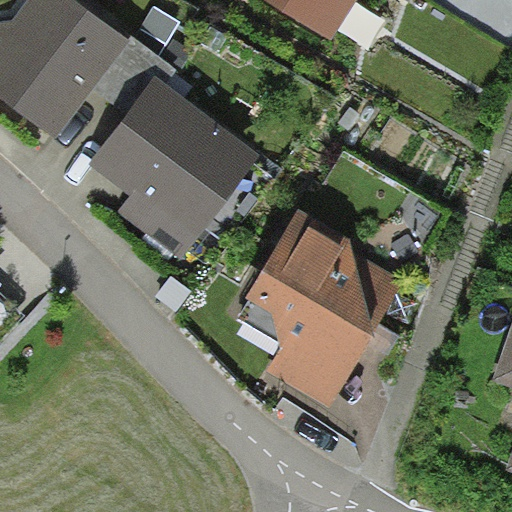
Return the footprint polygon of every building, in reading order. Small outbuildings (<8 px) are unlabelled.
[(121,40),(68,0),(32,0),(0,42),(0,96),(57,140),(90,96),(94,91),(129,46),(121,40)] [(261,0),(331,43),(357,0),(261,0)] [(125,34),(121,40),(129,46),(94,91),(128,117),(157,80),(166,86),(176,74),(125,34)] [(180,260),(259,159),(166,86),(157,80),(128,117),(88,168),(112,187),(130,201),(120,213),(180,260)] [(353,241),(299,210),(247,300),(273,315),(283,350),(269,373),(331,408),(405,281),(348,249),(353,241)] [(511,328),(493,382),(511,388),(511,454),(507,470),(511,472),(511,328)]
